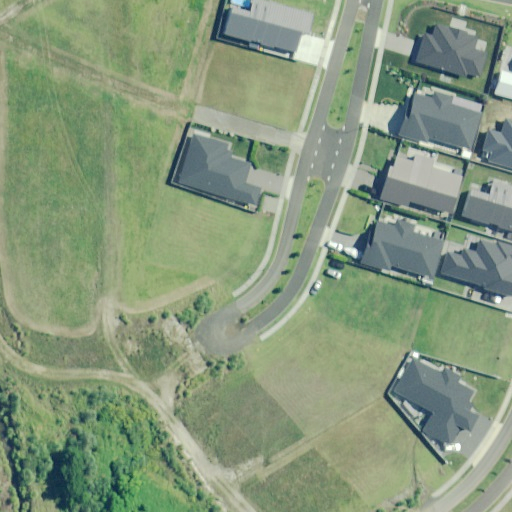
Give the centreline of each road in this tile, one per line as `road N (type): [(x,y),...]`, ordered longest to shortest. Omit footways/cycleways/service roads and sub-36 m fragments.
road 1 (residential): [(339,156),(296,278),(276,308),(211,351),(194,347),(200,330),(253,292),(275,264),(310,148)]
road 2 (residential): [(374,0),(339,156)]
road 3 (residential): [(310,148),(347,0)]
road 4 (residential): [(440,511),(499,444),(511,416)]
